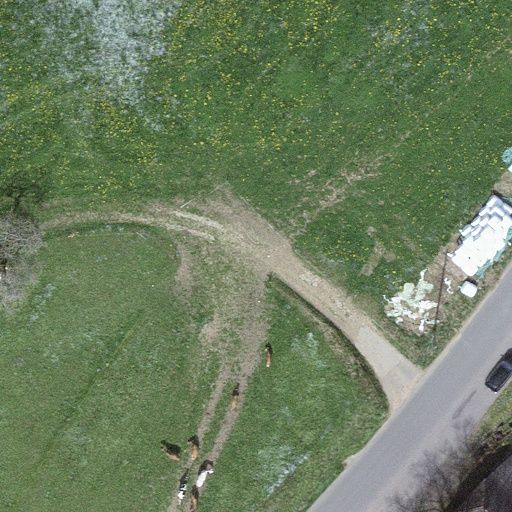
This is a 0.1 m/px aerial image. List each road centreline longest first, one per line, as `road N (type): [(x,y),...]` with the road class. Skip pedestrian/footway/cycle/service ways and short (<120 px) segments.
road 1 (track): [(0,238),(92,217),(207,233),(282,267),(449,398)]
road 2 (unclassified): [(336,511),(449,398),(511,313)]
